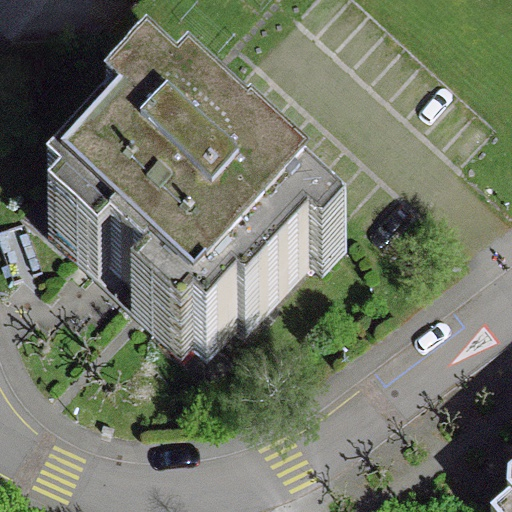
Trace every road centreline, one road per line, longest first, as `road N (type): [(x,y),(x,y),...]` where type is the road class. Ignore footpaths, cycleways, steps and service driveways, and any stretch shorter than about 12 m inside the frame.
road 1 (residential): [(256,479),(322,448),(511,311)]
road 2 (residential): [(0,443),(59,474),(179,501),(256,479)]
